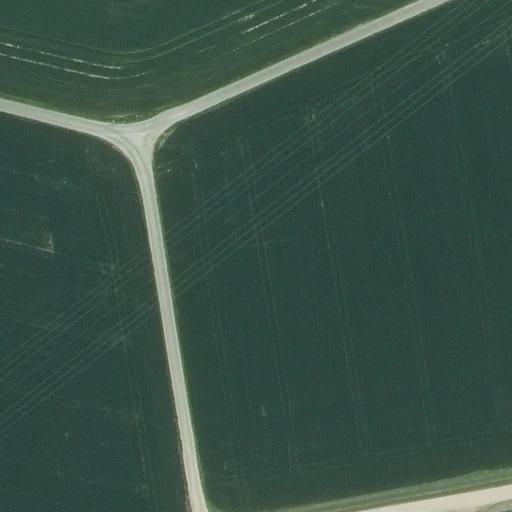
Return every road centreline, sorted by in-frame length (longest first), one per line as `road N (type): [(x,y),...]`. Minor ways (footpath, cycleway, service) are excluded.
road 1 (unclassified): [(129,137),(144,176),(197,511)]
road 2 (unclassified): [(129,137),(435,0)]
road 3 (unclassified): [(0,105),(129,137)]
